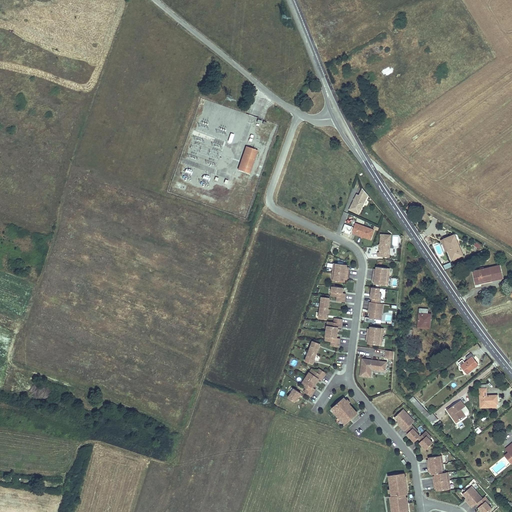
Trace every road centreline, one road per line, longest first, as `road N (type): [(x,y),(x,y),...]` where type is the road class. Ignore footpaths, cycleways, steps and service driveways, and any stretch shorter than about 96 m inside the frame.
road 1 (residential): [(300,114),(269,204),(356,249),(363,268),(349,376),(412,459),(420,506)]
road 2 (track): [(58,511),(63,476),(85,441),(162,462),(175,456),(269,204)]
road 3 (tertiary): [(337,117),(511,374)]
road 4 (track): [(186,428),(10,365)]
road 5 (unclassified): [(300,114),(156,0)]
road 6 (track): [(511,256),(366,166)]
road 7 (tertiary): [(288,0),(337,117)]
